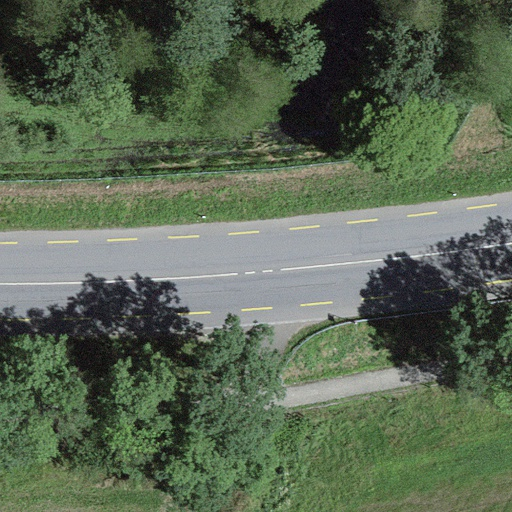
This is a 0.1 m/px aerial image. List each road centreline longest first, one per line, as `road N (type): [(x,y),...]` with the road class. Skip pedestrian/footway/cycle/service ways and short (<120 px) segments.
road 1 (secondary): [(511,239),(238,277),(0,280)]
road 2 (track): [(248,511),(249,399),(511,360)]
road 3 (track): [(0,413),(249,399)]
